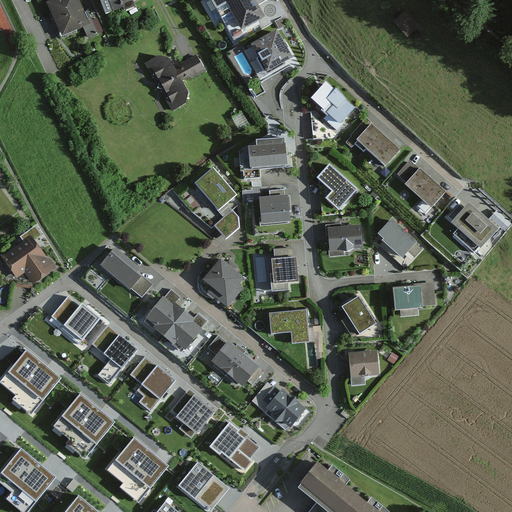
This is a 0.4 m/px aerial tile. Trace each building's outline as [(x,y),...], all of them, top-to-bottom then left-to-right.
[(77,0),(60,0),(49,5),(64,37),(89,26),(77,0)] [(136,0),(105,0),(112,16),(139,6),(136,0)] [(256,0),(213,0),(234,35),(262,19),(253,2),(256,0)] [(419,28),(406,15),(395,26),(408,39),(419,28)] [(294,59),(278,32),(247,50),(263,77),(294,59)] [(178,72),(170,55),(147,66),(171,113),(193,103),(184,84),(205,74),(199,61),(178,72)] [(356,111),(327,86),(311,104),(340,129),(356,111)] [(243,114),(232,121),(239,133),(250,126),(243,114)] [(314,137),(323,137),(323,118),(314,118),(314,137)] [(400,153),(368,125),(354,140),(386,169),(400,153)] [(286,168),(284,142),(257,144),(258,150),(240,151),(242,180),(261,178),(260,170),(286,168)] [(446,194),(411,162),(398,177),(433,208),(446,194)] [(359,192),(330,168),(319,181),(334,193),(327,201),(341,213),(359,192)] [(215,171),(196,187),(220,214),(238,198),(215,171)] [(290,197),(260,199),(261,227),(292,225),(290,197)] [(499,231),(468,205),(452,225),(483,250),(499,231)] [(423,252),(392,224),(376,242),(407,270),(423,252)] [(363,228),(329,229),(330,253),(364,252),(363,228)] [(32,239),(4,262),(19,280),(26,275),(35,287),(57,269),(32,239)] [(292,250),(274,251),(276,288),(300,286),(299,261),(293,262),(292,250)] [(156,286),(115,252),(103,267),(144,301),(156,286)] [(243,279),(219,259),(203,280),(221,294),(217,298),(227,306),(241,290),(237,287),(243,279)] [(433,285),(394,289),(396,310),(435,306),(433,285)] [(203,328),(163,296),(145,318),(185,350),(203,328)] [(359,299),(343,309),(360,336),(376,325),(359,299)] [(308,313),(271,315),(273,336),(293,335),(293,345),(310,343),(308,313)] [(138,352),(108,327),(93,346),(111,361),(98,376),(110,385),(138,352)] [(259,367),(228,341),(212,361),(244,386),(259,367)] [(67,342),(57,355),(72,367),(82,355),(67,342)] [(62,381),(26,352),(0,383),(0,384),(17,399),(14,402),(33,417),(62,381)] [(378,354),(350,356),(352,379),(380,376),(378,354)] [(176,382),(145,358),(130,377),(142,386),(137,392),(144,397),(140,403),(151,412),(176,382)] [(305,412),(276,389),(265,402),(272,408),(266,415),(288,432),(305,412)] [(203,402),(189,390),(172,411),(179,417),(176,420),(183,426),(180,429),(192,439),(195,435),(197,437),(216,414),(202,403),(203,402)] [(114,425),(79,397),(54,429),(71,442),(67,448),(85,462),(114,425)] [(258,448),(229,425),(211,447),(245,474),(254,463),(249,460),(258,448)] [(169,470),(135,442),(108,475),(123,488),(120,491),(139,506),(169,470)] [(32,511),(57,483),(21,453),(0,477),(0,488),(11,498),(7,503),(17,511),(32,511)] [(378,511),(320,463),(301,487),(320,503),(312,511),(378,511)] [(211,511),(229,489),(197,464),(178,489),(209,511),(211,511)] [(92,511),(80,502),(71,511),(92,511)]
